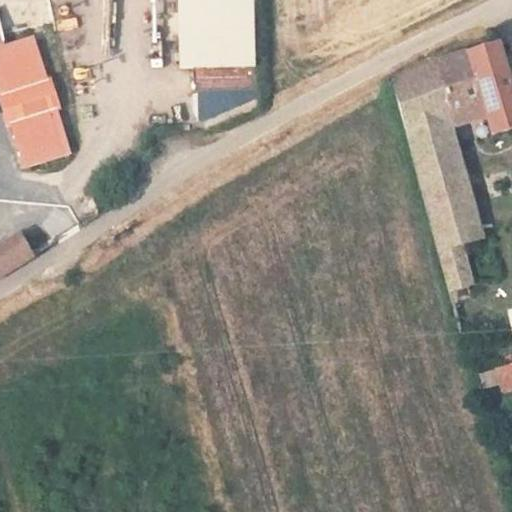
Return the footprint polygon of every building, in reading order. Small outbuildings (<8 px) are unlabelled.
[(256,65),(253,0),(181,0),(184,68),(256,65)] [(34,36),(0,47),(0,93),(24,168),(72,152),(34,36)] [(503,277),(475,156),(491,152),(496,171),(511,166),(511,102),(505,75),(473,82),(402,119),(458,327),(487,317),(480,286),(503,277)] [(0,268),(110,208),(103,192),(99,185),(0,241),(0,268)] [(113,186),(103,192),(110,208),(122,201),(113,186)] [(511,362),(480,366),(483,391),(511,387),(511,362)]
